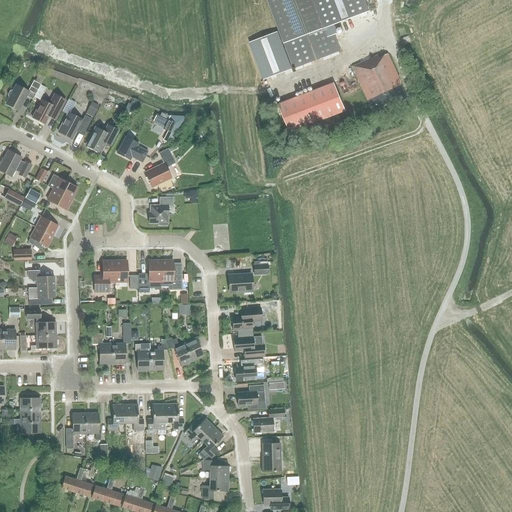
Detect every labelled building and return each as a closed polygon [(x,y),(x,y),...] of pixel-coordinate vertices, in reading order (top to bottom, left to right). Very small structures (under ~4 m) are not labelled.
[(267,0),(293,69),(340,51),(334,35),(337,34),(333,24),(367,12),(362,0),(267,0)] [(291,69),(277,32),(249,43),(263,80),(291,69)] [(352,67),(369,104),(372,103),(376,112),(406,98),(401,85),(387,54),(378,58),(377,56),(352,67)] [(9,98),(6,104),(18,111),(25,96),(32,100),(40,85),(41,85),(45,78),(39,75),(35,82),(33,81),(28,91),(16,85),(13,91),(12,90),(9,91),(7,95),(8,97),(9,98)] [(334,83),(277,104),(288,133),(344,112),(334,83)] [(37,108),(32,118),(44,124),(48,116),(55,120),(65,100),(54,94),(49,104),(40,99),(36,107),(37,108)] [(130,98),(124,110),(131,113),(137,101),(130,98)] [(85,114),(92,117),(98,105),(91,102),(85,114)] [(67,113),(58,131),(72,139),(76,131),(83,135),(91,119),(84,115),(82,120),(67,113)] [(174,123),(168,120),(169,116),(161,113),(159,116),(156,114),(152,122),(163,128),(163,129),(176,135),(182,120),(177,118),(174,123)] [(96,128),(86,147),(98,153),(104,143),(110,146),(118,131),(107,125),(104,132),(96,128)] [(131,157),(142,163),(148,152),(137,146),(139,144),(125,137),(116,153),(130,160),(131,157)] [(170,178),(165,167),(174,163),(168,149),(158,153),(164,164),(145,173),(152,187),(170,178)] [(1,161),(0,162),(0,171),(11,177),(14,170),(19,173),(18,174),(25,178),(31,165),(25,162),(24,163),(19,161),(21,158),(8,151),(2,162),(1,161)] [(35,179),(40,182),(46,171),(41,169),(35,179)] [(72,199),(77,188),(52,175),(47,186),(53,189),(72,199)] [(25,198),(36,204),(40,195),(30,189),(25,198)] [(47,200),(66,210),(72,199),(53,189),(47,200)] [(184,199),(190,199),(190,204),(196,204),(196,198),(197,198),(196,190),(189,191),(189,193),(184,193),(184,199)] [(8,191),(5,197),(20,205),(23,198),(8,191)] [(150,220),(149,220),(149,223),(158,223),(158,225),(168,225),(168,206),(173,206),(173,197),(165,197),(159,197),(159,205),(150,205),(150,220)] [(21,206),(30,211),(32,207),(33,207),(35,204),(24,199),(21,206)] [(41,217),(35,227),(52,236),(58,225),(41,217)] [(52,236),(35,227),(27,243),(40,249),(43,245),(46,247),(52,236)] [(3,243),(12,247),(17,238),(8,233),(3,243)] [(30,249),(13,249),(13,261),(31,260),(30,249)] [(148,293),(148,288),(154,288),(154,290),(160,290),(160,287),(160,282),(161,282),(161,260),(148,261),(148,274),(138,274),(138,293),(148,293)] [(173,260),(161,260),(161,282),(160,282),(160,287),(168,287),(168,290),(182,290),(181,263),(173,264),(173,260)] [(109,282),(115,282),(114,261),(102,261),(102,276),(94,276),(94,292),(109,292),(109,282)] [(127,261),(114,261),(115,282),(127,282),(127,261)] [(258,262),(258,265),(253,265),(254,274),(268,274),(267,265),(267,261),(258,262)] [(37,287),(54,287),(54,276),(39,276),(39,270),(27,271),(28,277),(32,282),(36,281),(37,287)] [(228,275),(229,293),(243,292),(243,295),(252,294),(251,274),(228,275)] [(129,276),(130,289),(137,289),(137,276),(129,276)] [(29,305),(41,305),(40,299),(51,298),(55,298),(54,287),(37,288),(28,288),(28,299),(29,305)] [(189,305),(178,305),(178,315),(189,315),(189,305)] [(19,317),(19,307),(9,308),(9,318),(19,317)] [(237,330),(237,334),(252,333),(252,329),(251,322),(261,321),(260,308),(240,310),(240,317),(231,317),(232,331),(237,330)] [(35,323),(36,336),(56,335),(55,322),(40,322),(40,310),(26,310),(26,319),(36,319),(36,323),(35,323)] [(123,343),(112,344),(112,364),(125,363),(125,344),(131,344),(130,323),(122,323),(123,343)] [(2,330),(2,350),(15,350),(15,330),(2,330)] [(252,333),(237,334),(238,338),(233,339),(234,352),(243,351),(244,358),(250,357),(264,356),(263,345),(253,345),(252,337),(252,333)] [(112,364),(112,344),(102,344),(102,334),(91,334),(92,344),(99,344),(99,364),(112,364)] [(56,335),(36,336),(36,345),(30,346),(30,351),(37,351),(36,349),(56,348),(56,335)] [(191,361),(183,343),(179,345),(176,339),(172,340),(171,338),(166,339),(165,339),(168,349),(173,348),(181,366),(191,361)] [(183,343),(191,361),(203,356),(195,338),(183,343)] [(157,346),(157,350),(149,350),(150,370),(163,370),(162,350),(167,350),(168,349),(165,339),(160,340),(161,346),(157,346)] [(150,370),(149,350),(140,350),(140,344),(134,344),(135,351),(137,351),(137,370),(150,370)] [(236,381),(255,379),(255,370),(260,370),(259,360),(247,361),(247,367),(235,367),(236,381)] [(238,406),(248,406),(248,410),(266,409),(264,401),(263,385),(248,386),(249,392),(237,393),(238,406)] [(19,398),(20,410),(40,410),(40,398),(19,398)] [(165,423),(165,404),(152,404),(152,419),(147,419),(147,430),(157,430),(157,423),(165,423)] [(177,404),(165,404),(165,423),(173,423),(173,430),(176,429),(183,429),(183,418),(178,419),(177,404)] [(125,423),(125,405),(112,405),(112,420),(107,420),(107,430),(117,430),(117,423),(125,423)] [(137,405),(125,405),(125,423),(132,423),(133,430),(143,430),(143,419),(138,419),(137,405)] [(252,419),(253,433),(273,431),(272,418),(284,417),(283,409),(267,410),(268,418),(252,419)] [(40,410),(20,410),(20,419),(14,419),(14,425),(20,425),(20,422),(40,421),(40,410)] [(85,414),(85,434),(95,433),(95,440),(101,439),(100,433),(98,433),(98,413),(85,414)] [(85,434),(85,414),(72,414),(72,429),(65,429),(66,449),(73,449),(73,434),(85,434)] [(195,435),(201,440),(214,427),(205,418),(194,429),(191,425),(183,433),(191,440),(195,435)] [(20,434),(40,433),(40,421),(20,422),(20,425),(20,434)] [(201,451),(209,458),(216,450),(213,447),(223,436),(214,427),(201,440),(206,446),(201,451)] [(262,462),(262,471),(280,471),(279,444),(262,444),(263,462),(262,462)] [(203,460),(211,460),(209,458),(201,451),(198,455),(203,460)] [(203,460),(203,470),(210,471),(209,478),(228,479),(228,466),(214,466),(214,460),(211,460),(203,460)] [(150,469),(148,478),(158,481),(161,472),(150,469)] [(61,488),(74,493),(78,481),(80,481),(82,475),(77,474),(75,480),(65,476),(61,488)] [(202,485),(202,499),(212,499),(213,491),(227,491),(228,479),(209,478),(209,486),(202,485)] [(74,493),(87,497),(91,485),(80,481),(78,481),(74,493)] [(91,498),(104,502),(108,490),(110,491),(112,485),(108,483),(106,490),(95,486),(91,498)] [(104,502),(117,506),(121,494),(110,491),(108,490),(104,502)] [(288,509),(288,501),(288,497),(280,497),(280,490),(262,490),(263,505),(277,504),(277,509),(288,509)] [(121,507),(134,511),(138,500),(141,500),(143,494),(138,493),(136,499),(125,495),(121,507)] [(134,511),(135,511),(148,511),(151,504),(141,500),(138,500),(134,511)] [(152,511),(167,511),(168,509),(171,510),(173,504),(168,503),(166,509),(155,505),(152,511)]
